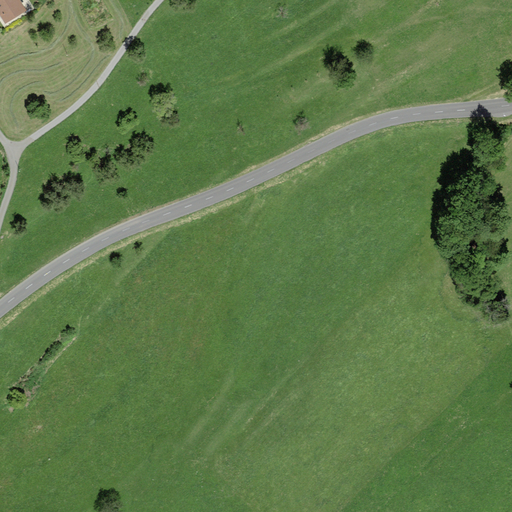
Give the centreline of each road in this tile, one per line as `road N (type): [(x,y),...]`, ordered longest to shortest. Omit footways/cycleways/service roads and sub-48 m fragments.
road 1 (secondary): [(511,104),(414,114),(347,133),(107,237),(0,307)]
road 2 (unclassified): [(9,151),(84,98),(160,0)]
